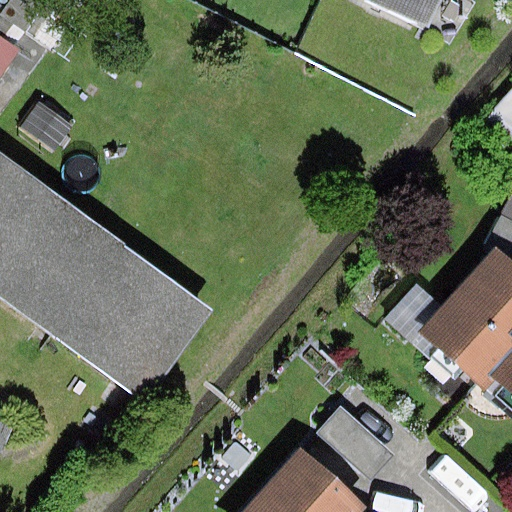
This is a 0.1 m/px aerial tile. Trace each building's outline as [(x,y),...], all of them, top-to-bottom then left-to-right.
[(10,0),(0,15),(31,38),(58,0),(10,0)] [(368,0),(427,29),(444,0),(368,0)] [(0,70),(15,51),(0,40),(0,302),(144,408),(215,311),(0,152),(0,70)] [(511,91),(494,112),(511,128),(511,91)] [(40,102),(21,127),(55,152),(74,127),(40,102)] [(511,192),(489,242),(511,252),(511,192)] [(487,367),(511,339),(511,262),(498,249),(443,309),(422,332),(439,347),(475,379),(487,367)] [(422,332),(443,309),(416,285),(385,320),(429,359),(439,347),(422,332)] [(511,339),(487,367),(511,388),(511,339)] [(340,409),(318,434),(371,482),(394,456),(340,409)] [(0,453),(14,427),(0,420),(0,453)] [(355,511),(361,505),(300,450),(243,511),(355,511)]
